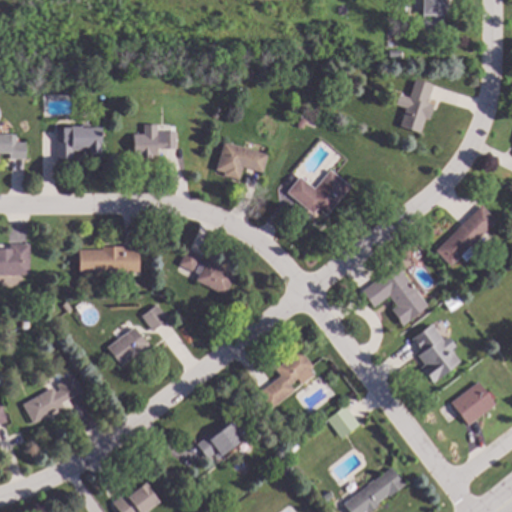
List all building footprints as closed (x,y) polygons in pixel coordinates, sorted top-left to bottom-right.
[(443,0),(443,16),(441,16),(441,30),(421,30),(420,0),(443,0)] [(398,62),(386,62),(386,52),(398,52),(398,62)] [(373,72),(360,73),(359,65),(372,64),(373,72)] [(252,83),(244,83),(244,70),(252,70),(252,83)] [(431,85),(425,103),(431,105),(426,121),(422,120),(417,135),(397,128),(403,109),(391,105),(395,95),(406,99),(413,79),(431,85)] [(304,120),(301,130),(294,128),(297,118),(304,120)] [(156,132),(163,132),(163,133),(174,132),(175,149),(156,150),(156,157),(151,157),(151,159),(144,159),(144,162),(138,162),(138,157),(131,157),(131,135),(141,135),(141,125),(156,124),(156,132)] [(80,129),(100,128),(100,148),(99,148),(99,154),(87,154),(87,152),(71,152),(71,160),(55,160),(54,133),(60,133),(60,129),(69,129),(68,127),(80,127),(80,129)] [(9,144),(24,144),(24,160),(7,160),(7,154),(0,154),(0,135),(9,135),(9,144)] [(266,155),(261,174),(241,168),(237,182),(221,177),(222,174),(214,171),(222,143),(266,155)] [(348,188),(324,216),(316,209),(311,215),(285,193),(298,177),(312,189),(328,171),(348,188)] [(494,221),(468,247),(473,252),(463,262),(458,257),(448,267),(433,252),(478,206),(494,221)] [(28,276),(0,276),(0,250),(8,250),(8,245),(28,245),(28,276)] [(122,250),(137,250),(137,273),(77,275),(76,251),(100,251),(100,248),(122,248),(122,250)] [(199,258),(197,261),(203,264),(204,261),(207,262),(208,261),(221,268),(220,269),(233,276),(222,297),(194,281),(197,275),(192,273),(191,274),(177,266),(185,251),(199,258)] [(425,307),(399,327),(388,311),(394,307),(386,297),(371,309),(359,293),(395,266),(425,307)] [(456,307),(448,312),(443,305),(451,299),(456,307)] [(69,311),(65,314),(59,306),(63,303),(69,311)] [(165,321),(150,332),(139,317),(154,306),(165,321)] [(27,330),(19,330),(19,322),(27,322),(27,330)] [(441,341),(446,337),(453,347),(448,350),(458,363),(430,383),(425,377),(424,377),(418,369),(422,365),(415,357),(420,353),(409,340),(429,325),(441,341)] [(147,348),(131,360),(130,359),(119,367),(105,349),(132,328),(147,348)] [(311,368),(307,371),(311,377),(299,386),(295,381),(288,386),(292,392),(268,411),(255,395),(278,377),(273,370),(298,351),(311,368)] [(80,393),(59,404),(62,409),(31,425),(20,405),(50,389),(53,393),(57,390),(55,386),(71,377),(80,393)] [(494,406),(465,426),(448,402),(477,381),(494,406)] [(356,426),(339,439),(324,421),(342,407),(356,426)] [(236,428),(235,429),(242,439),(215,460),(211,455),(205,460),(194,445),(229,419),(236,428)] [(400,482),(403,486),(388,498),(386,496),(374,505),(376,507),(369,511),(346,511),(341,505),(389,469),(400,482)] [(146,487),(146,488),(157,503),(145,511),(115,511),(109,504),(123,493),(124,494),(132,487),(134,490),(143,483),(146,487)] [(195,490),(187,496),(183,489),(191,483),(195,490)] [(331,499),(324,503),(319,496),(326,492),(331,499)]
